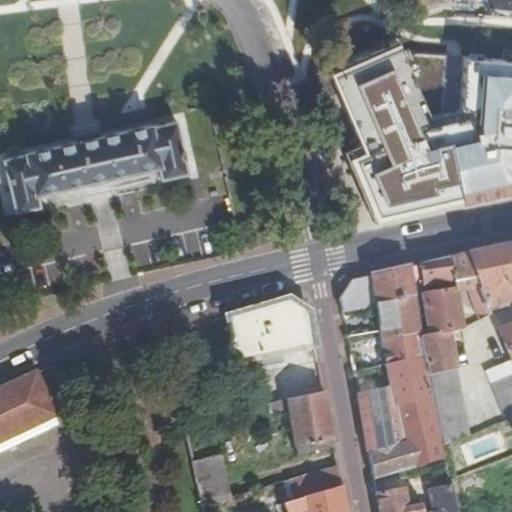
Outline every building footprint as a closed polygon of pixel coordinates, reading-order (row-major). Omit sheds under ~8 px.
[(511,0),(484,0),(484,6),(511,8),(511,0)] [(1,162),(13,214),(39,209),(36,195),(157,169),(159,180),(187,175),(175,123),(150,129),(149,126),(117,133),(91,139),(23,154),(24,157),(1,162)] [(511,246),(418,267),(422,291),(449,286),(450,291),(424,297),(429,340),(423,340),(445,449),(463,441),(448,355),(454,354),(452,340),(468,336),(472,334),(471,330),(460,332),(453,295),(467,293),(479,322),(489,320),(488,312),(509,308),(506,287),(511,285),(511,246)] [(372,277),(376,308),(384,344),(421,335),(417,299),(413,268),(372,277)] [(376,308),(372,277),(351,283),(341,300),(344,316),(376,308)] [(289,305),(231,320),(232,331),(233,342),(232,352),(230,363),(227,373),(275,361),(274,353),(316,343),(310,312),(289,305)] [(511,328),(500,334),(511,370),(511,328)] [(406,443),(366,452),(371,479),(427,466),(434,464),(442,462),(447,460),(445,449),(423,340),(421,335),(384,344),(386,368),(390,389),(395,409),(406,443)] [(0,454),(58,428),(35,377),(0,393),(0,454)] [(504,427),(511,424),(511,380),(491,388),(504,427)] [(355,395),(366,452),(406,443),(395,409),(390,389),(355,395)] [(335,448),(325,396),(289,403),(270,406),(276,411),(289,408),(298,457),(335,448)] [(98,482),(129,475),(126,459),(94,466),(98,482)] [(198,467),(201,482),(228,475),(225,461),(198,467)] [(447,484),(442,462),(434,464),(436,473),(441,497),(449,496),(447,484)] [(436,473),(434,464),(427,466),(429,474),(436,473)] [(291,494),(294,503),(343,489),(339,468),(302,479),(304,490),(291,494)] [(207,508),(234,499),(228,475),(201,482),(207,508)] [(347,511),(343,489),(294,503),(285,506),(286,511),(347,511)] [(375,499),(377,511),(452,511),(449,496),(441,497),(429,500),(431,511),(420,511),(409,511),(407,511),(404,493),(375,499)]
